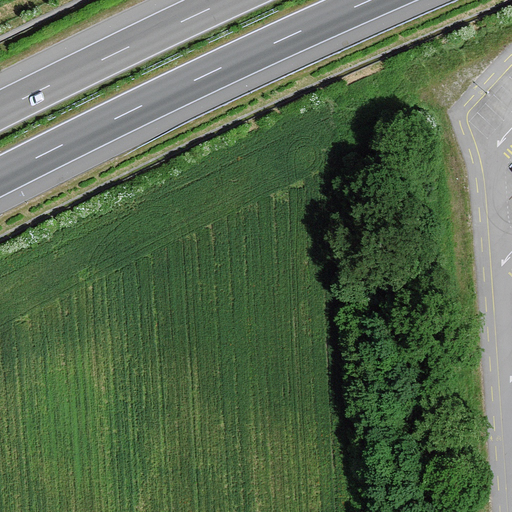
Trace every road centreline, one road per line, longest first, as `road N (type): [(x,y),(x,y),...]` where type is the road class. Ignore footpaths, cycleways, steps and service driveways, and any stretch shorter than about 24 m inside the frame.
road 1 (motorway): [(0,176),(370,0)]
road 2 (motorway): [(228,0),(0,110)]
